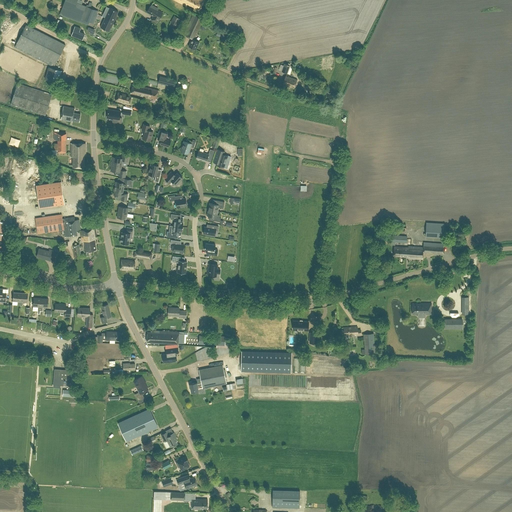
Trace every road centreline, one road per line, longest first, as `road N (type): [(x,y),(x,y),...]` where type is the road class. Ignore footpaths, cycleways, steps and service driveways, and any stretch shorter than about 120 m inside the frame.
road 1 (unclassified): [(198,291),(312,301),(511,247)]
road 2 (tertiary): [(227,511),(116,284)]
road 3 (tertiary): [(116,284),(93,138)]
road 4 (tertiary): [(93,138),(99,64),(132,0)]
